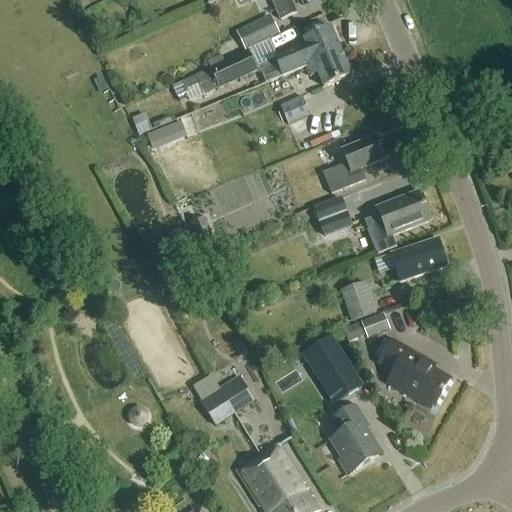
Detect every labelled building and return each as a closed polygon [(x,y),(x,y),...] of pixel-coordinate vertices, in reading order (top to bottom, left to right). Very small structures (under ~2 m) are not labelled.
[(270,0),(274,8),(280,22),(296,16),(290,1),(292,0),(270,0)] [(270,16),(235,33),(245,52),(279,36),(270,16)] [(303,41),(305,45),(274,59),(282,78),(306,68),(305,68),(340,53),(330,30),(303,41)] [(248,53),(224,64),(210,70),(182,83),(186,92),(199,86),(204,96),(218,90),(218,91),(257,74),(248,53)] [(305,68),(306,68),(310,79),(318,75),(324,90),(350,78),(340,53),(305,68)] [(207,64),(210,70),(224,64),(221,58),(207,64)] [(288,128),(311,117),(302,98),(279,108),(288,128)] [(144,130),(152,151),(188,137),(180,116),(144,130)] [(347,166),(336,170),(323,176),(332,197),(365,183),(361,172),(385,162),(376,139),(342,154),(347,166)] [(431,222),(420,193),(378,209),(381,217),(365,223),(377,256),(397,249),(392,236),(431,222)] [(341,199),(314,209),(325,239),(352,229),(341,199)] [(202,255),(216,250),(204,220),(190,226),(202,255)] [(400,285),(446,270),(437,243),(391,257),(400,285)] [(364,285),(341,294),(352,324),(376,315),(364,285)] [(383,316),(343,332),(348,343),(366,336),(367,341),(390,332),(383,316)] [(330,340),(303,357),(333,406),(361,388),(330,340)] [(435,408),(451,380),(422,364),(425,360),(393,341),(379,365),(394,374),(387,386),(418,404),(420,399),(435,408)] [(248,394),(238,378),(222,389),(237,415),(257,402),(250,392),(248,394)] [(237,415),(222,389),(200,403),(216,428),(237,415)] [(349,477),(382,456),(366,431),(369,429),(355,407),(334,420),(343,434),(331,442),(342,460),(339,462),(349,477)] [(128,419),(128,420),(128,421),(129,422),(129,423),(129,424),(130,424),(130,425),(131,426),(132,427),(133,428),(134,428),(135,428),(136,429),(137,429),(138,429),(139,429),(140,428),(141,428),(142,427),(143,427),(144,426),(144,425),(145,425),(145,424),(146,424),(146,423),(146,422),(146,421),(146,420),(146,419),(146,418),(146,417),(145,416),(145,415),(145,414),(144,414),(144,413),(143,413),(142,412),(141,412),(140,411),(139,411),(138,411),(137,411),(136,411),(135,411),(134,411),(133,412),(132,412),(131,413),(130,414),(130,415),(129,415),(129,416),(129,417),(129,418),(128,418),(128,419)] [(87,486),(106,477),(90,442),(72,451),(87,486)] [(282,511),(317,511),(311,502),(315,500),(282,445),(263,457),(290,502),(280,509),(282,511)] [(262,511),(282,511),(280,509),(290,502),(263,457),(239,471),(262,511)]
